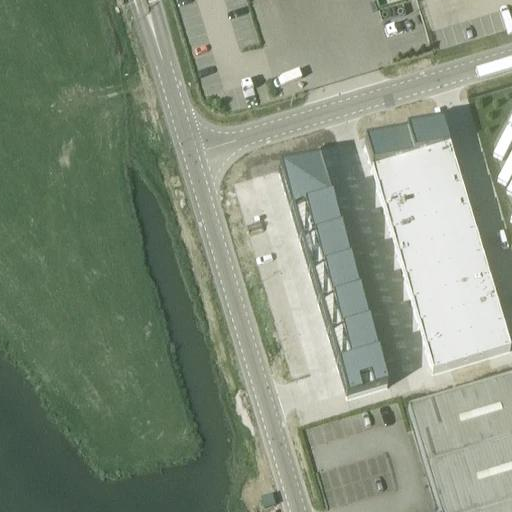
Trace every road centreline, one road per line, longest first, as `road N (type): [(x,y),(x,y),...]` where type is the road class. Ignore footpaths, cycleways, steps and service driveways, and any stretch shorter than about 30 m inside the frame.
road 1 (unclassified): [(300,511),(190,162)]
road 2 (unclassified): [(190,162),(511,62)]
road 3 (unclassified): [(190,162),(143,0)]
